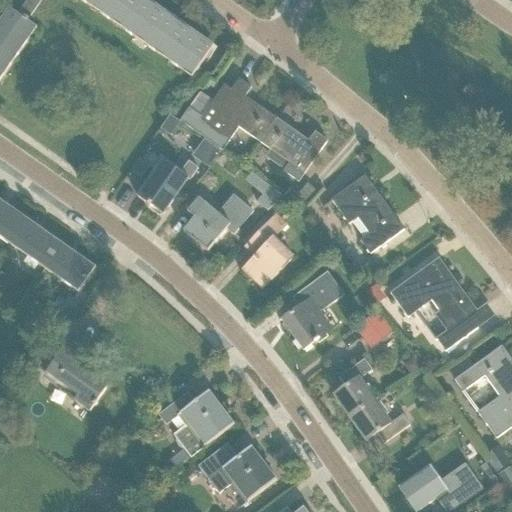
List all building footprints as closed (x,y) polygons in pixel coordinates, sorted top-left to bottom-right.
[(29,0),(18,16),(27,22),(42,0),(29,0)] [(79,0),(192,78),(211,50),(139,0),(79,0)] [(27,22),(18,16),(9,10),(0,21),(0,45),(16,58),(36,29),(27,22)] [(0,81),(16,58),(0,45),(0,81)] [(260,144),(277,120),(245,97),(251,88),(239,80),(231,91),(224,86),(213,102),(200,93),(180,123),(193,132),(222,153),(222,152),(239,128),(260,144)] [(277,120),(260,144),(270,150),(265,157),(285,170),(283,172),(298,183),(304,174),(327,142),(315,133),(309,142),(277,120)] [(193,132),(180,123),(166,142),(179,151),(193,132)] [(218,182),(234,161),(222,152),(222,153),(206,173),(218,182)] [(181,174),(163,162),(137,198),(163,216),(188,180),(190,181),(198,169),(188,162),(181,174)] [(371,194),(360,179),(331,201),(349,226),(361,216),(372,231),(360,241),(370,255),(404,231),(375,191),(371,194)] [(303,208),(317,192),(307,184),(294,200),(303,208)] [(233,236),(253,212),(233,196),(217,215),(198,199),(187,213),(194,219),(183,232),(207,253),(226,230),(233,236)] [(0,238),(11,246),(28,221),(0,201),(0,238)] [(262,290),(293,258),(273,239),(287,225),(276,214),(244,248),(254,258),(242,270),(262,290)] [(44,270),(62,245),(28,221),(11,246),(44,270)] [(62,245),(44,270),(78,294),(95,269),(62,245)] [(444,277),(434,262),(390,294),(408,318),(415,313),(435,341),(437,340),(445,352),(478,329),(469,317),(476,312),(449,274),(444,277)] [(303,351),(331,330),(319,314),(344,296),(327,273),(292,299),(299,308),(281,322),(303,351)] [(374,305),(384,298),(376,286),(366,292),(374,305)] [(370,350),(394,333),(377,311),(354,329),(370,350)] [(90,412),(107,388),(72,363),(83,348),(70,339),(46,374),(69,390),(68,391),(77,397),(74,401),(90,412)] [(511,361),(502,347),(455,381),(463,392),(489,374),(508,401),(482,420),(496,439),(511,428),(511,361)] [(350,419),(374,402),(359,380),(371,371),(364,361),(338,379),(345,389),(334,396),(350,419)] [(234,425),(209,392),(195,403),(187,393),(158,416),(166,426),(180,415),(180,416),(181,415),(188,425),(179,432),(180,432),(177,435),(176,439),(176,443),(178,446),(181,449),(185,450),(191,459),(234,425)] [(374,402),(350,419),(366,442),(377,435),(383,444),(410,426),(402,416),(390,424),(374,402)] [(496,474),(511,464),(498,447),(484,457),(496,474)] [(276,481),(251,448),(237,458),(230,449),(201,471),(208,481),(219,495),(232,484),(247,503),(276,481)] [(445,488),(430,467),(399,489),(405,498),(403,500),(410,510),(412,508),(414,511),(418,511),(447,493),(453,502),(474,487),(465,474),(445,488)] [(510,496),(511,494),(511,471),(509,467),(496,476),(510,496)] [(108,484),(114,483),(120,477),(120,471),(116,468),(111,468),(104,475),(104,480),(108,484)]
